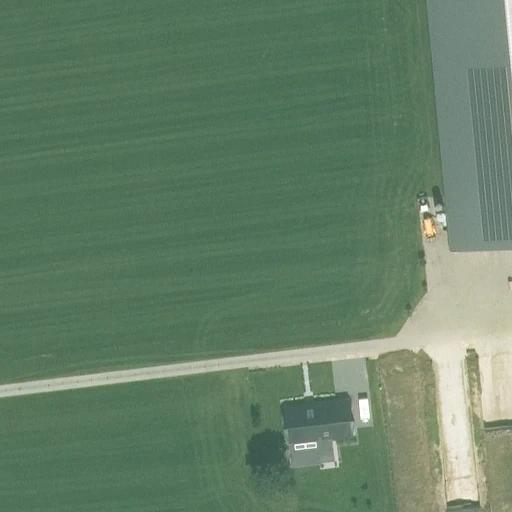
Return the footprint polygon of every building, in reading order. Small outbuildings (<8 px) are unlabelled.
[(511,0),(425,0),(448,251),(511,245),(511,0)] [(289,443),(351,435),(347,401),(285,409),(289,443)] [(383,411),(391,511),(420,511),(412,408),(383,411)] [(435,422),(438,491),(469,489),(466,420),(435,422)] [(511,477),(510,425),(487,426),(489,492),(511,490),(511,477)]
